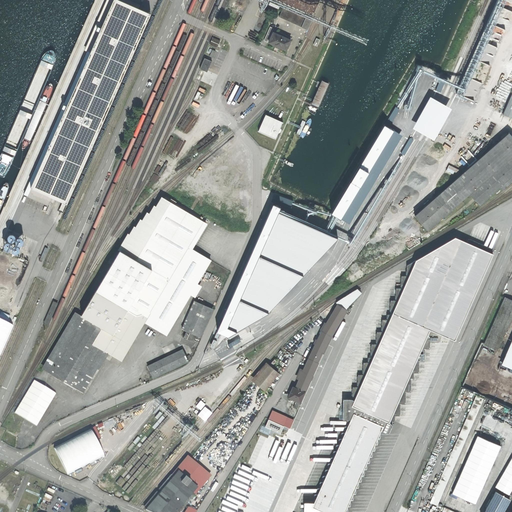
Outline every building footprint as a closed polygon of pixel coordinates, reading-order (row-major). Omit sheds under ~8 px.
[(151,13),(126,3),(126,0),(108,0),(95,32),(94,35),(93,35),(77,70),(78,71),(77,74),(76,73),(61,109),(60,112),(59,112),(43,148),(45,148),(43,151),(42,151),(27,186),(25,191),(53,203),(55,198),(66,203),(151,13)] [(283,7),(279,17),(302,27),(301,27),(308,30),(312,20),(283,7)] [(269,43),(274,45),(273,46),(280,49),(281,48),(286,50),(292,38),(274,30),(269,43)] [(220,41),(213,37),(210,44),(217,48),(220,41)] [(212,61),(205,58),(200,69),(207,72),(212,61)] [(511,118),(511,93),(503,114),(511,118)] [(258,131),(277,138),(283,121),(264,114),(258,131)] [(511,136),(509,133),(414,215),(428,230),(444,216),(445,217),(449,214),(448,212),(469,194),(479,205),(500,187),(503,190),(511,181),(511,136)] [(169,203),(163,200),(117,250),(119,251),(136,260),(169,203)] [(169,280),(202,223),(169,203),(136,260),(169,280)] [(150,313),(146,321),(167,334),(211,261),(192,249),(206,225),(202,223),(169,280),(149,312),(150,313)] [(13,236),(11,252),(18,253),(20,237),(13,236)] [(455,237),(407,265),(406,276),(401,276),(401,288),(396,288),(396,300),(391,300),(390,312),(393,313),(392,314),(387,314),(387,319),(382,319),(382,332),(377,331),(376,344),(372,344),(371,357),(369,357),(368,362),(363,362),(363,374),(358,374),(358,387),(353,387),(352,399),(343,399),(342,419),(351,419),(350,420),(347,420),(347,425),(348,425),(348,426),(345,426),(345,431),(345,432),(342,432),(342,437),(343,437),(342,438),(339,438),(339,443),(340,444),(339,445),(337,445),(337,449),(337,450),(336,451),(334,451),(334,455),(334,456),(334,457),(331,457),(331,462),(332,462),(331,463),(329,463),(328,468),(329,468),(328,470),(326,469),(326,474),(326,476),(323,476),(323,480),(324,481),(323,482),(320,482),(320,486),(321,487),(320,488),(318,488),(318,493),(318,494),(315,494),(315,499),(314,503),(305,503),(304,511),(344,511),(345,511),(346,511),(347,511),(348,507),(347,507),(348,506),(350,506),(350,501),(350,500),(353,500),(353,495),(352,494),(353,493),(356,493),(356,489),(355,488),(356,487),(358,487),(358,483),(358,482),(359,481),(361,481),(361,476),(360,476),(361,475),(364,475),(364,470),(363,470),(364,469),(367,469),(367,464),(366,464),(367,463),(369,463),(369,458),(369,456),(372,456),(372,452),(371,451),(372,450),(375,450),(375,446),(374,445),(376,444),(378,444),(378,439),(377,439),(377,438),(380,438),(380,433),(380,432),(389,432),(392,425),(389,422),(390,420),(394,420),(394,415),(400,415),(400,403),(405,403),(405,391),(410,391),(410,378),(413,378),(413,372),(418,372),(418,360),(424,360),(424,348),(429,348),(429,341),(439,342),(442,335),(455,340),(493,254),(491,253),(493,250),(468,239),(467,242),(455,237)] [(356,265),(363,276),(402,253),(395,242),(356,265)] [(1,250),(0,251),(0,311),(4,313),(27,262),(1,250)] [(96,291),(137,315),(142,313),(144,309),(149,312),(169,280),(136,260),(119,251),(96,291)] [(144,309),(142,313),(137,315),(96,291),(48,372),(81,392),(86,383),(85,383),(104,350),(122,361),(120,356),(125,355),(124,350),(128,349),(127,345),(131,344),(130,340),(134,338),(133,334),(138,333),(136,329),(141,328),(140,323),(144,322),(144,324),(146,321),(150,313),(149,312),(144,309)] [(511,317),(511,301),(504,298),(484,344),(498,350),(511,317)] [(45,321),(44,323),(49,325),(50,323),(49,322),(58,303),(54,301),(45,321)] [(195,301),(182,329),(187,331),(197,336),(200,337),(213,309),(195,301)] [(338,304),(322,330),(309,358),(317,361),(330,334),(345,309),(338,304)] [(197,336),(187,331),(184,338),(194,342),(197,336)] [(511,340),(502,364),(511,368),(511,340)] [(190,358),(189,355),(186,356),(183,350),(148,366),(153,378),(188,361),(188,360),(190,358)] [(296,388),(304,392),(318,362),(317,361),(309,358),(296,388)] [(279,370),(276,368),(274,370),(269,365),(254,382),(264,390),(278,373),(277,372),(279,370)] [(35,379),(15,412),(37,425),(57,393),(35,379)] [(296,388),(293,387),(288,397),(300,402),(304,392),(296,388)] [(432,502),(440,505),(483,397),(475,394),(432,502)] [(273,410),(269,419),(283,425),(287,417),(273,410)] [(104,455),(91,428),(54,446),(68,473),(104,455)] [(501,446),(477,435),(452,493),(475,503),(501,446)] [(187,460),(174,476),(192,492),(206,476),(187,460)] [(511,489),(511,460),(496,486),(509,494),(511,489)] [(145,510),(148,511),(176,511),(192,492),(174,476),(145,510)] [(502,511),(510,499),(496,491),(483,511),(502,511)]
